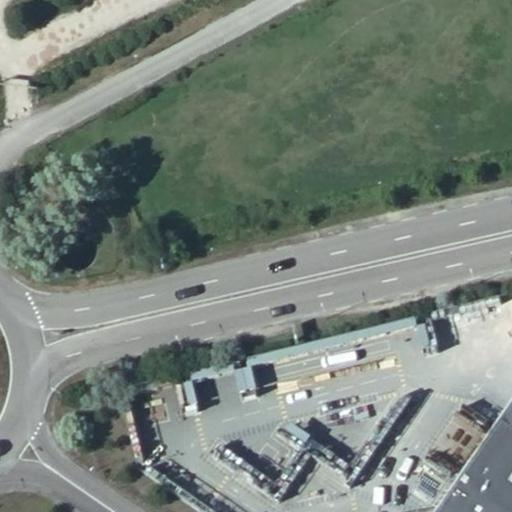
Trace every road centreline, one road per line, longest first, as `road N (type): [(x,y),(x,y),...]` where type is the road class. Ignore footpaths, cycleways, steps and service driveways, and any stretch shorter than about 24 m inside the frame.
road 1 (secondary): [(511,213),(82,308),(13,311)]
road 2 (secondary): [(29,373),(75,350),(511,251)]
road 3 (residential): [(0,156),(19,133),(266,0)]
road 4 (unclassified): [(112,511),(9,440)]
